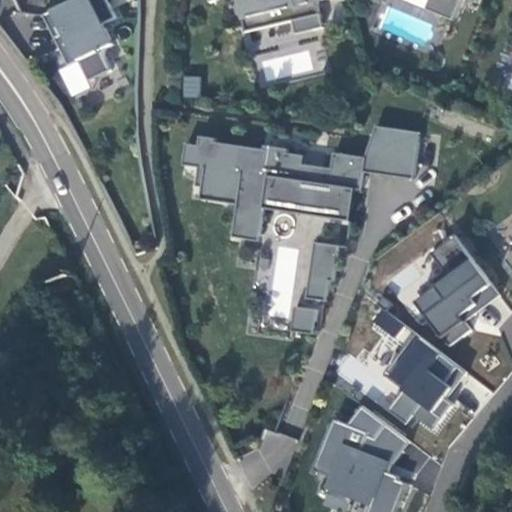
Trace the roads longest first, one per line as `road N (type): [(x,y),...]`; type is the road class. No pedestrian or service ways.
road 1 (secondary): [(66,175),(231,511)]
road 2 (unknown): [(240,479),(285,447),(307,413),(404,185)]
road 3 (residential): [(440,511),(461,457),(511,391)]
